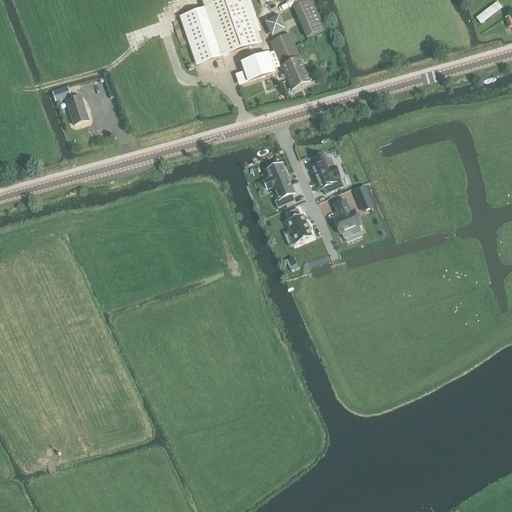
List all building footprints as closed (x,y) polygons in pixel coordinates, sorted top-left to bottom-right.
[(250,0),(202,0),(206,10),(222,57),(260,45),(256,33),(261,31),(250,0)] [(307,39),(326,31),(312,1),(294,9),(307,39)] [(481,25),(502,9),(498,3),(476,19),(481,25)] [(222,57),(206,10),(183,18),(199,66),(210,62),(222,57)] [(290,35),(271,44),(281,67),(282,67),(292,91),(311,83),(300,59),(290,35)] [(269,54),(241,64),(245,75),(248,83),(249,83),(276,74),(269,54)] [(57,102),(71,97),(68,88),(54,93),(57,102)] [(75,126),(89,122),(81,97),(67,102),(75,126)] [(316,168),(312,169),(321,190),(323,190),(326,196),(344,188),(340,179),(341,178),(336,168),(335,168),(331,159),(327,161),(325,156),(313,161),(316,168)] [(270,181),(264,183),(268,191),(273,188),(279,201),(275,202),(278,210),(296,202),(293,196),(295,195),(282,165),(267,172),(270,181)] [(364,189),(356,192),(364,212),(373,208),(364,189)] [(341,217),(334,221),(340,235),(342,235),(345,240),(362,233),(359,227),(361,227),(355,212),(351,213),(346,201),(335,206),(338,215),(340,215),(341,217)] [(291,221),(287,223),(296,245),(312,238),(309,230),(311,230),(308,223),(306,224),(303,216),(301,217),(298,210),(288,214),(291,221)]
